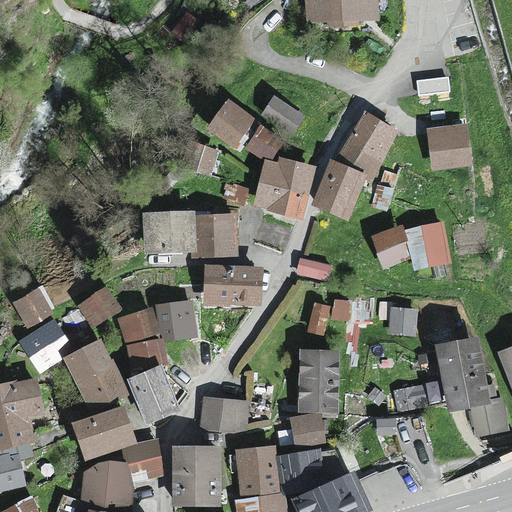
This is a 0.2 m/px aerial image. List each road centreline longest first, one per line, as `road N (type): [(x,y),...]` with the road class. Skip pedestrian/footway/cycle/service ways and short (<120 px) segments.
road 1 (residential): [(169,511),(169,431),(281,280),(302,238),(318,166),(401,57),(414,0)]
road 2 (track): [(56,0),(68,16),(133,33),(173,0)]
